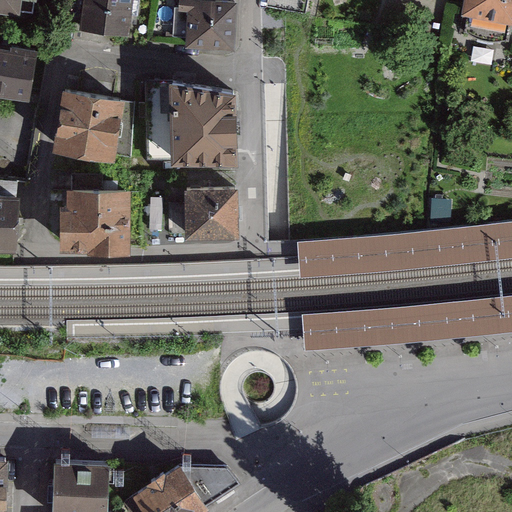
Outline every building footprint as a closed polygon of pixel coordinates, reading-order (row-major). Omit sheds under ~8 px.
[(43,18),(45,0),(0,0),(0,29),(9,31),(12,14),(43,18)] [(91,19),(93,0),(78,0),(76,17),(91,19)] [(90,29),(142,36),(146,0),(93,0),(91,19),(90,29)] [(236,49),(239,1),(219,0),(183,0),(183,9),(193,10),(192,47),(236,49)] [(511,45),(511,0),(471,0),(467,32),(477,39),(495,45),(511,46),(511,45)] [(11,52),(0,50),(0,91),(35,97),(42,48),(12,43),(11,52)] [(236,159),(232,91),(148,80),(147,157),(236,159)] [(137,161),(136,98),(67,90),(56,148),(137,161)] [(17,101),(11,146),(35,149),(41,105),(17,101)] [(433,138),(407,136),(406,162),(431,164),(433,138)] [(0,240),(19,243),(27,177),(0,173),(0,240)] [(67,239),(128,238),(127,192),(102,192),(102,174),(73,174),(73,205),(67,205),(67,239)] [(236,233),(235,186),(187,187),(187,201),(188,234),(236,233)] [(172,234),(188,234),(187,201),(172,201),(172,234)] [(298,233),(301,273),(403,264),(477,257),(511,252),(511,213),(474,218),(402,225),(298,233)] [(511,291),(322,309),(303,310),(304,323),(305,329),(305,343),(444,332),(505,326),(511,324),(511,291)] [(16,511),(16,446),(0,446),(0,511),(16,511)] [(53,511),(105,511),(105,454),(54,454),(53,511)] [(152,511),(192,511),(240,478),(226,462),(188,461),(185,457),(138,490),(152,511)]
